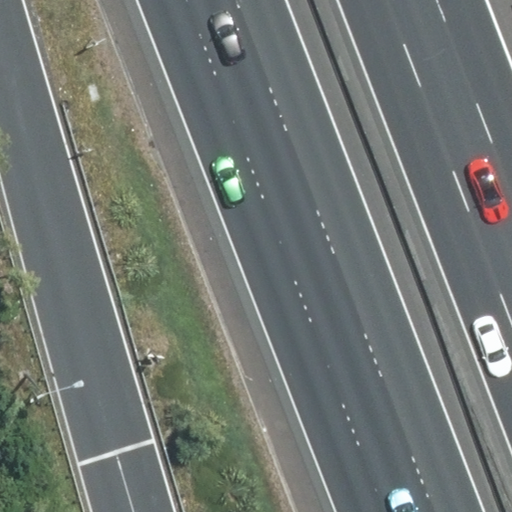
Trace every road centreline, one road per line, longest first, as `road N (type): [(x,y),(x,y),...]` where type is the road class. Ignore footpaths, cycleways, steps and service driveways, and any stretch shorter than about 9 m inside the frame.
road 1 (motorway): [(432,511),(235,0)]
road 2 (motorway): [(137,511),(0,18)]
road 3 (motorway): [(385,0),(511,329)]
